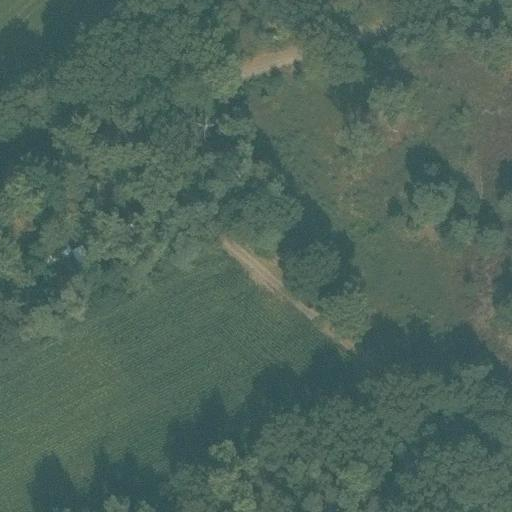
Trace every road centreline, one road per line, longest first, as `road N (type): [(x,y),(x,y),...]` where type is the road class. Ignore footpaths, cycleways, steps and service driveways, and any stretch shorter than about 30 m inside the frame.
road 1 (track): [(98,111),(176,191),(511,491)]
road 2 (track): [(508,0),(0,137)]
road 3 (track): [(153,0),(0,122)]
